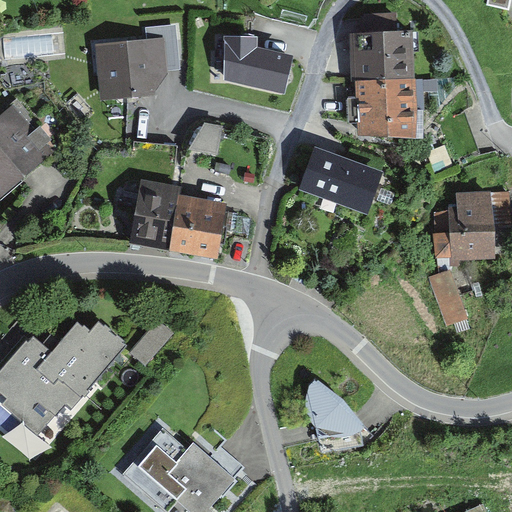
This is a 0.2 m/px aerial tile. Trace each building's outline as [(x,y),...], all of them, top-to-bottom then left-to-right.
[(509,10),(511,0),(489,0),(488,5),(509,10)] [(391,15),(358,17),(359,38),(343,40),(346,89),(405,85),(402,32),(392,33),(391,15)] [(90,46),(96,104),(152,99),(150,74),(172,72),(169,38),(90,46)] [(254,42),(227,42),(227,81),(283,94),(291,61),(254,52),(254,42)] [(346,89),(352,144),(408,139),(405,85),(346,89)] [(204,119),(196,148),(220,154),(227,125),(204,119)] [(0,121),(0,195),(37,161),(0,121)] [(374,174),(307,151),(293,192),(360,215),(374,174)] [(129,242),(169,248),(176,197),(177,189),(137,183),(129,242)] [(511,230),(511,223),(510,191),(449,194),(450,211),(435,212),(437,263),(494,260),(492,231),(511,230)] [(226,206),(176,197),(169,248),(218,257),(226,206)] [(451,270),(430,278),(450,331),(471,323),(451,270)] [(170,338),(154,325),(129,358),(145,370),(170,338)] [(24,337),(0,364),(0,407),(43,444),(122,352),(92,327),(85,335),(73,326),(47,357),(24,337)] [(367,430),(313,384),(302,397),(315,444),(367,430)] [(159,429),(123,471),(169,511),(221,511),(251,478),(218,450),(212,457),(187,436),(179,446),(159,429)] [(14,511),(12,499),(0,500),(0,511),(14,511)]
